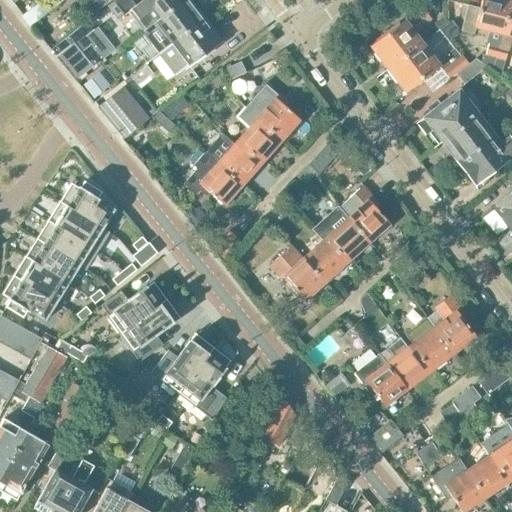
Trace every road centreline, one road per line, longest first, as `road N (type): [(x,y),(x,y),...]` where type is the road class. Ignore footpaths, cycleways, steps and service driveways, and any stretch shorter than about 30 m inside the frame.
road 1 (residential): [(400,511),(77,114)]
road 2 (residential): [(302,36),(511,309)]
road 3 (residential): [(0,204),(77,114)]
